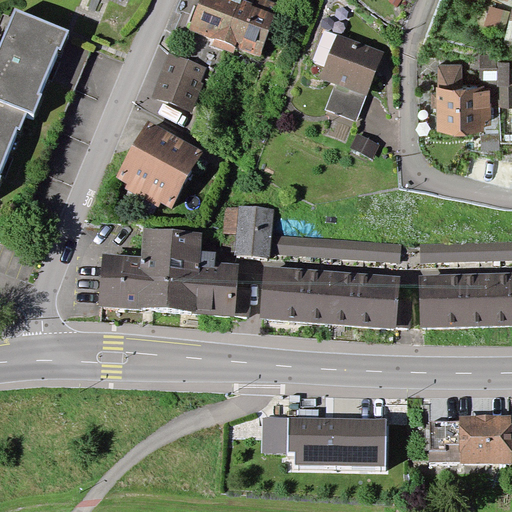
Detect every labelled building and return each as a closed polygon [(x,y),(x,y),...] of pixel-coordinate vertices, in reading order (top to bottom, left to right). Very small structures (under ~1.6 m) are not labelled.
[(246,0),(205,0),(193,36),(260,60),(277,11),(246,0)] [(72,39),(18,16),(0,56),(0,191),(31,121),(35,123),(72,39)] [(388,58),(341,40),(325,82),(372,100),(388,58)] [(202,71),(168,59),(155,99),(189,110),(202,71)] [(511,61),(498,61),(498,78),(511,77),(511,61)] [(435,63),(435,81),(462,80),(462,63),(435,63)] [(435,81),(433,81),(434,125),(488,124),(487,85),(480,85),(480,80),(462,80),(435,81)] [(511,81),(499,82),(499,102),(511,101),(511,81)] [(332,89),(324,110),(354,121),(362,101),(332,89)] [(160,132),(128,180),(178,212),(210,165),(160,132)] [(356,135),(349,149),(372,160),(379,146),(356,135)] [(270,261),(271,210),(224,209),(223,255),(233,255),(233,260),(270,261)] [(104,265),(101,310),(236,319),(239,272),(214,270),(215,256),(198,255),(199,238),(142,235),(140,267),(104,265)] [(404,278),(263,272),(261,322),(401,328),(404,278)] [(423,329),(511,326),(511,281),(421,284),(423,329)] [(288,418),(287,473),(399,475),(400,421),(288,418)] [(511,421),(433,422),(433,469),(511,468),(511,421)]
